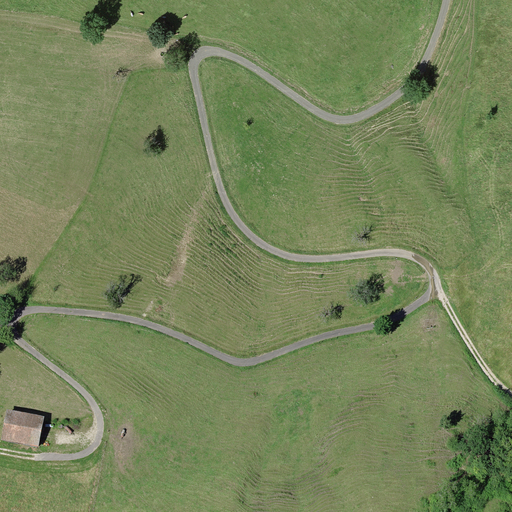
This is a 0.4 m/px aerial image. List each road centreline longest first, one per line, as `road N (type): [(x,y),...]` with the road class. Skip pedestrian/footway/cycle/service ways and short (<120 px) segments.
road 1 (track): [(447,0),(416,77),(349,119),(311,108),(238,58),(208,50),(193,64),(218,180),(247,232),(292,256),(403,253),(431,271),(431,293),(390,320),(241,362),(145,322),(23,311),(13,317),(12,333),(89,398),(100,433),(91,450),(64,457),(0,447)]
road 2 (track): [(434,288),(485,371),(511,394)]
